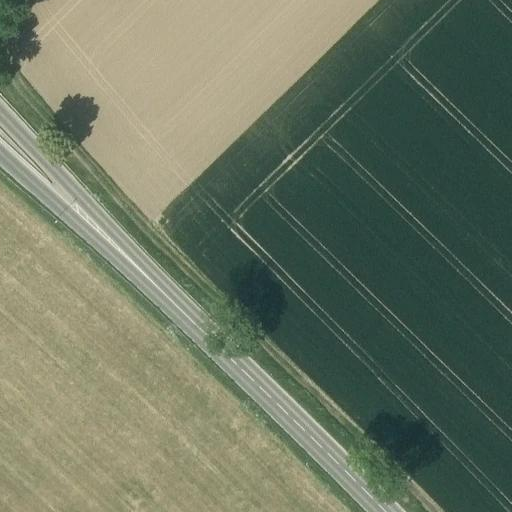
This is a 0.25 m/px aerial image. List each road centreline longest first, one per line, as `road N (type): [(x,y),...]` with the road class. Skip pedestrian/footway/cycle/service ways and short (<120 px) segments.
road 1 (track): [(0,59),(119,209),(425,511)]
road 2 (secondary): [(383,511),(259,378),(0,135)]
